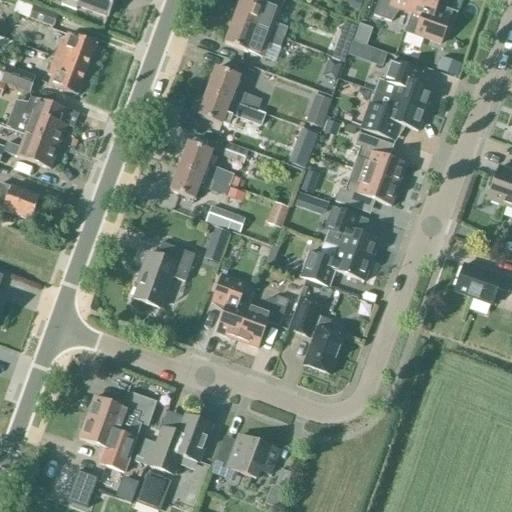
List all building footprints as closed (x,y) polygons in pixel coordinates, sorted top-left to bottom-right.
[(76,11),(77,8),(106,19),(113,0),(64,0),(62,6),(76,11)] [(241,0),(234,21),(283,40),(287,29),(260,20),(266,6),(250,0),(241,0)] [(305,7),(284,0),(279,0),(274,14),(300,23),(305,7)] [(399,12),(410,16),(415,0),(379,0),(373,17),(390,24),(399,12)] [(439,0),(415,0),(410,16),(404,33),(440,46),(449,19),(434,14),(439,0)] [(57,17),(35,8),(30,20),(52,29),(57,17)] [(280,51),(283,40),(234,21),(225,45),(248,54),(253,41),(280,51)] [(54,60),(86,72),(96,46),(68,35),(65,44),(61,43),(54,60)] [(333,60),(344,64),(350,46),(339,42),(333,60)] [(279,65),(259,58),(255,68),(276,76),(279,65)] [(86,72),(54,60),(48,77),(52,78),(48,87),(77,98),(86,72)] [(413,70),(391,62),(383,83),(377,81),(373,93),(425,112),(433,91),(408,82),(413,70)] [(0,65),(0,84),(5,86),(29,95),(35,78),(0,65)] [(239,78),(216,70),(206,95),(257,114),(261,101),(234,92),(239,78)] [(425,112),(373,93),(360,130),(392,142),(398,126),(417,133),(425,112)] [(257,114),(206,95),(198,118),(221,127),(227,112),(238,116),(237,118),(252,123),(253,121),(261,124),(264,116),(257,114)] [(7,127),(9,131),(25,137),(58,149),(66,127),(73,130),(78,116),(30,99),(28,104),(25,105),(19,102),(17,110),(13,112),(7,127)] [(227,143),(251,151),(256,138),(255,138),(232,129),(227,143)] [(256,138),(251,151),(263,156),(270,137),(257,132),(255,138),(256,138)] [(352,171),(398,187),(406,166),(386,159),(390,146),(358,135),(353,147),(360,150),(352,171)] [(50,171),(58,149),(25,137),(20,149),(6,144),(3,154),(50,171)] [(410,138),(406,149),(426,157),(430,147),(410,138)] [(188,145),(179,169),(228,187),(232,177),(206,168),(211,153),(188,145)] [(247,153),(226,145),(222,158),(243,165),(247,153)] [(291,165),(305,170),(310,157),(296,152),(291,165)] [(228,187),(179,169),(170,193),(194,202),(198,189),(224,198),(228,187)] [(511,173),(499,169),(487,201),(511,210),(511,173)] [(398,187),(352,171),(345,192),(338,189),(333,203),(357,212),(362,198),(390,208),(398,187)] [(310,198),(317,179),(306,175),(299,194),(310,198)] [(30,223),(39,199),(10,188),(10,189),(0,185),(0,196),(6,199),(1,212),(30,223)] [(289,196),(284,214),(295,217),(300,198),(289,196)] [(244,220),(210,208),(205,222),(239,235),(244,220)] [(379,241),(345,229),(330,224),(322,245),(337,250),(371,263),(379,241)] [(227,235),(215,231),(210,247),(221,251),(227,235)] [(511,244),(505,242),(499,257),(511,261),(511,244)] [(147,255),(139,277),(141,278),(133,300),(160,310),(171,279),(185,284),(195,257),(161,245),(156,258),(147,255)] [(371,263),(337,250),(333,262),(307,253),(298,279),(329,290),(335,274),(363,284),(371,263)] [(500,280),(463,267),(454,294),(491,307),(497,290),(508,294),(511,284),(500,280)] [(215,335),(236,343),(250,307),(240,304),(247,285),(221,276),(210,304),(225,310),(215,335)] [(250,307),(236,343),(257,350),(267,324),(278,328),(288,302),(276,298),(275,301),(269,299),(260,311),(250,307)] [(312,341),(302,367),(330,377),(343,340),(326,333),(330,322),(317,318),(320,309),(299,301),(288,332),(312,341)] [(94,399),(86,419),(121,431),(125,420),(147,428),(156,403),(127,393),(121,408),(94,399)] [(181,458),(198,465),(211,428),(185,417),(175,443),(158,437),(147,467),(174,477),(181,458)] [(116,445),(121,431),(86,419),(78,441),(124,457),(127,449),(116,445)] [(253,441),(252,443),(238,438),(236,442),(224,438),(210,475),(234,484),(237,474),(255,481),(259,473),(268,476),(277,453),(263,447),(264,446),(253,441)] [(280,470),(273,487),(283,491),(289,473),(280,470)] [(146,474),(139,493),(162,501),(169,482),(146,474)] [(89,511),(99,486),(79,478),(68,508),(77,511),(89,511)]
